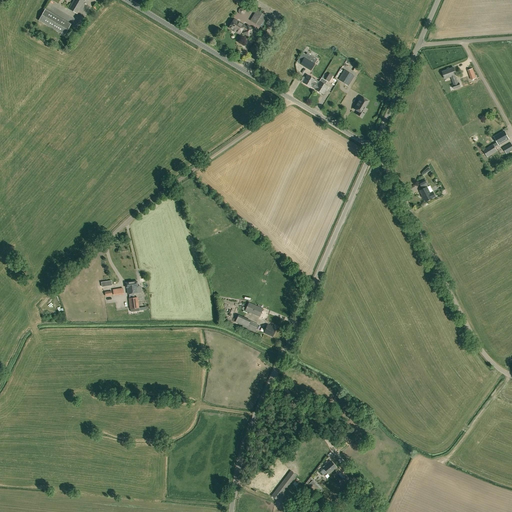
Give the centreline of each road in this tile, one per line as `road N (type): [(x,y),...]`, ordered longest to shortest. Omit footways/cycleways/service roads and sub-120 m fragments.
road 1 (track): [(291,100),(148,203),(37,309),(44,348)]
road 2 (unclassified): [(372,149),(126,0)]
road 3 (unclassified): [(511,375),(477,346),(372,149)]
road 4 (unclassified): [(274,373),(372,149)]
road 5 (track): [(259,413),(113,406),(68,383),(44,348)]
road 6 (unclassified): [(376,511),(274,373)]
road 7 (unclassified): [(233,511),(243,451),(274,373)]
